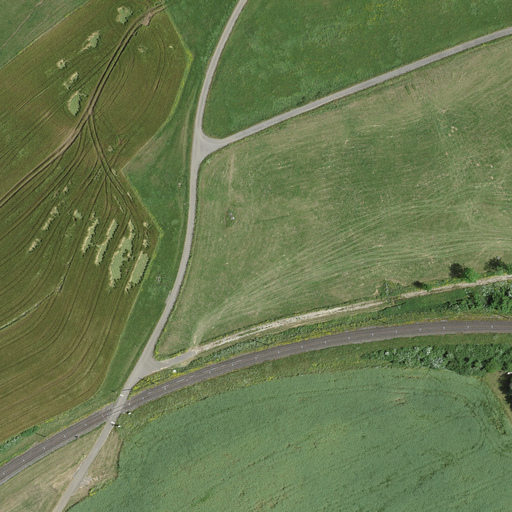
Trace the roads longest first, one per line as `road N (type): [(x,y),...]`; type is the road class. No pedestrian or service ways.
road 1 (track): [(54,511),(118,411),(187,263),(203,96),(247,0)]
road 2 (track): [(197,152),(511,31)]
